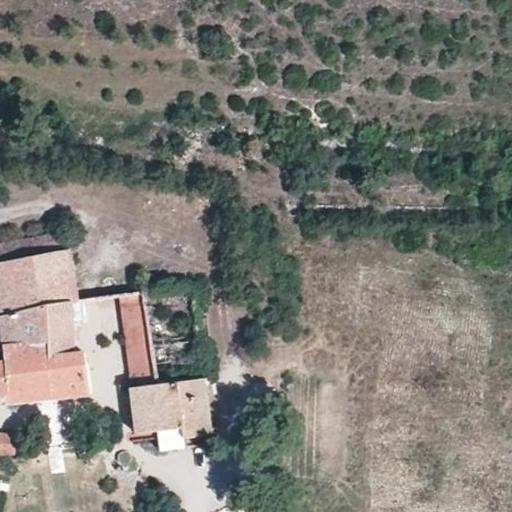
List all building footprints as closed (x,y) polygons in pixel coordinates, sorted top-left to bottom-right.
[(4,343),(48,338),(48,307),(80,301),(67,232),(0,243),(0,303),(4,343)] [(192,286),(120,296),(127,347),(199,338),(192,286)] [(84,301),(80,301),(48,307),(48,338),(51,355),(76,353),(75,323),(86,323),(84,301)] [(120,302),(87,301),(86,327),(119,328),(120,302)] [(48,338),(4,343),(6,363),(9,397),(10,402),(90,393),(85,352),(76,353),(51,355),(48,338)] [(199,338),(127,347),(132,387),(204,378),(199,338)] [(0,362),(0,395),(9,397),(6,363),(0,362)] [(206,395),(204,378),(132,387),(130,387),(137,433),(154,432),(156,439),(158,451),(219,441),(218,429),(211,429),(206,395)] [(0,454),(14,453),(16,436),(0,434),(0,454)]
